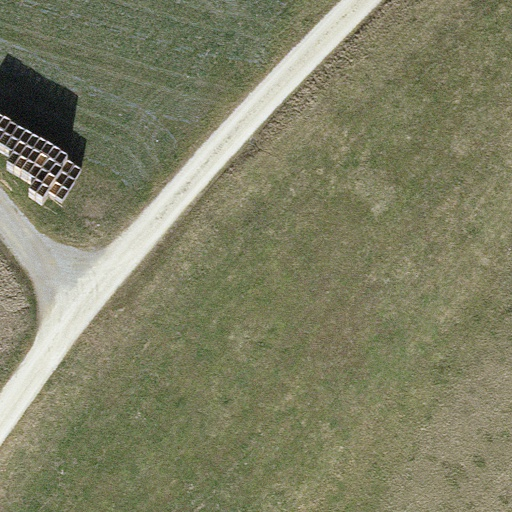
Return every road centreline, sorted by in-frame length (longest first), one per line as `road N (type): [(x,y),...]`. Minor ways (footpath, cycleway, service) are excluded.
road 1 (track): [(0,421),(77,303),(372,0)]
road 2 (track): [(0,201),(77,303)]
